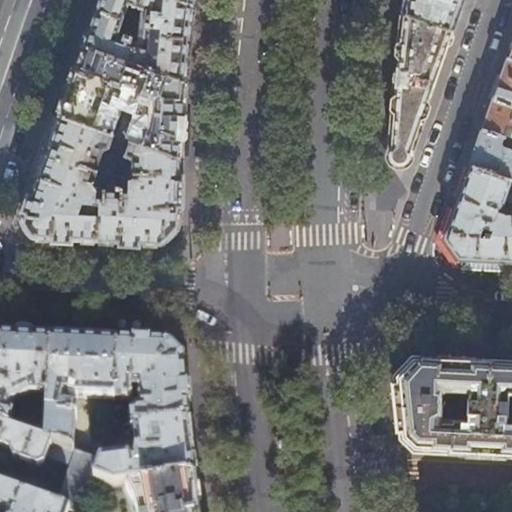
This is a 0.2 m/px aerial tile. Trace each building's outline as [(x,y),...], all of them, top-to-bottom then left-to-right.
[(185,82),(190,39),(193,5),(177,0),(99,0),(84,46),(185,82)] [(464,0),(405,0),(403,14),(453,32),(464,0)] [(440,69),(453,32),(403,14),(400,37),(398,58),(396,85),(393,113),(390,163),(406,166),(440,69)] [(183,117),(185,82),(84,46),(59,115),(108,133),(119,102),(141,110),(131,141),(180,158),(183,117)] [(511,60),(507,59),(495,93),(488,111),(482,130),(511,140),(511,60)] [(123,138),(108,133),(59,115),(59,117),(23,217),(30,228),(37,238),(58,240),(97,242),(100,206),(104,206),(108,189),(96,189),(93,182),(104,150),(111,147),(119,150),(123,138)] [(511,140),(482,130),(475,150),(469,165),(511,180),(511,140)] [(131,141),(123,138),(119,150),(118,153),(125,156),(132,160),(134,174),(129,180),(129,190),(108,189),(104,206),(100,206),(97,242),(161,245),(170,237),(179,228),(180,197),(180,158),(131,141)] [(459,195),(444,239),(451,249),(458,260),(474,261),(474,272),(505,273),(506,262),(511,262),(511,180),(469,165),(465,177),(459,195)] [(0,336),(15,337),(15,330),(0,328),(0,336)] [(15,337),(0,336),(0,426),(7,429),(13,412),(8,410),(10,402),(29,395),(47,395),(50,339),(15,337)] [(75,340),(50,339),(47,395),(47,406),(45,442),(51,444),(101,461),(102,459),(103,455),(79,446),(74,446),(76,407),(61,406),(61,396),(64,397),(66,397),(69,396),(81,398),(113,399),(117,342),(75,340)] [(133,343),(117,342),(113,399),(126,400),(132,397),(132,390),(138,391),(139,393),(141,393),(141,390),(144,388),(147,391),(147,399),(143,399),(138,403),(138,408),(136,408),(131,414),(133,426),(189,419),(187,393),(184,363),(175,354),(166,345),(150,344),(133,343)] [(511,362),(413,357),(395,375),(398,407),(402,438),(414,450),(503,454),(511,454),(511,362)] [(39,406),(37,439),(45,442),(47,406),(39,406)] [(192,454),(189,419),(133,426),(136,460),(131,460),(126,456),(102,459),(101,461),(95,479),(114,486),(128,484),(194,477),(192,454)] [(37,439),(7,429),(0,426),(0,448),(10,452),(10,454),(13,459),(38,468),(45,465),(46,460),(51,444),(45,442),(37,439)] [(101,461),(51,444),(46,460),(71,468),(58,507),(72,511),(83,511),(95,479),(101,461)] [(0,478),(0,486),(21,494),(34,498),(36,491),(34,486),(6,476),(0,478)] [(199,511),(194,477),(128,484),(128,489),(134,501),(137,511),(199,511)] [(0,511),(0,508),(10,511),(14,511),(21,494),(0,486),(0,511)] [(72,511),(58,507),(34,498),(21,494),(14,511),(72,511)]
